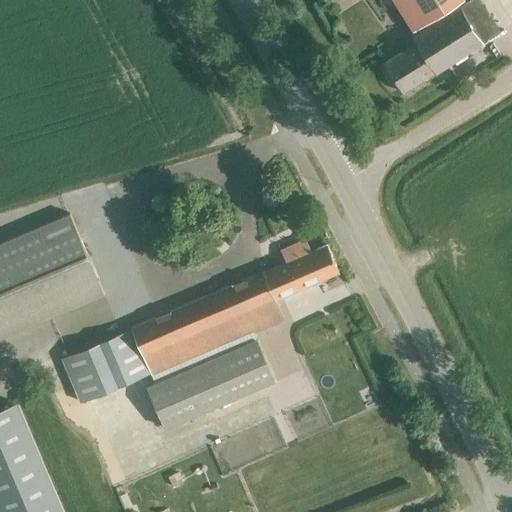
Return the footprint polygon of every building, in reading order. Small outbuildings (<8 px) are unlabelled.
[(459,0),(393,0),(412,30),(459,0)] [(401,92),(498,31),(479,1),(458,14),(454,9),(410,36),(414,42),(382,62),(401,92)] [(0,242),(0,337),(104,293),(69,213),(0,242)] [(275,301),(339,273),(327,244),(310,251),(305,238),(281,249),(286,262),(62,358),(81,402),(151,372),(152,376),(283,320),(275,301)] [(257,339),(146,386),(164,427),(274,379),(257,339)] [(61,511),(14,403),(0,408),(0,511),(61,511)]
